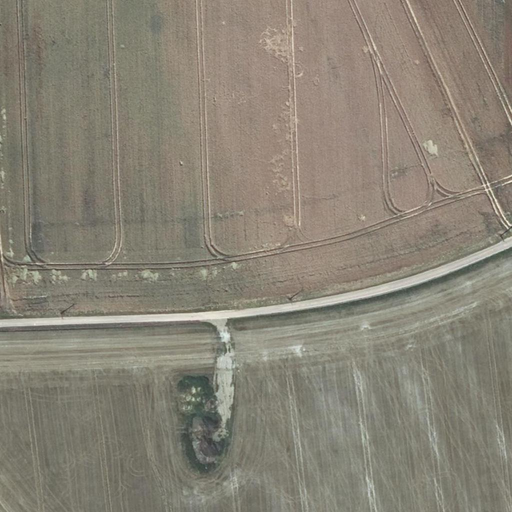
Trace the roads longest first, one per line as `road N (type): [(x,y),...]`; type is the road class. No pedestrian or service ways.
road 1 (tertiary): [(0,323),(217,317),(332,300),(406,283),(511,242)]
road 2 (track): [(511,232),(403,0)]
